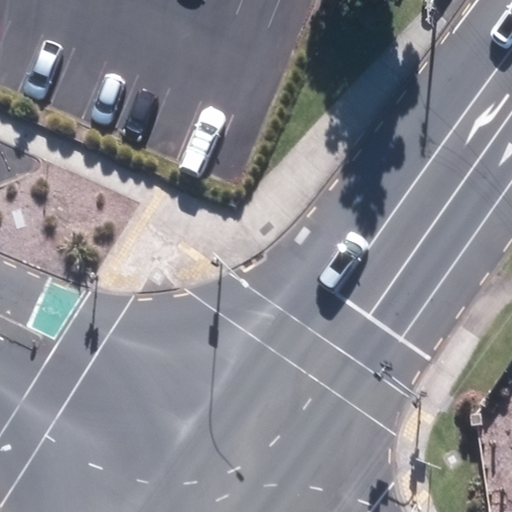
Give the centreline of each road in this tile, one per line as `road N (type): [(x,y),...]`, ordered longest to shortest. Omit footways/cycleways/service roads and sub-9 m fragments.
road 1 (secondary): [(511,60),(299,344),(250,441)]
road 2 (unclassified): [(0,280),(250,441)]
road 3 (unclassified): [(210,510),(0,377)]
